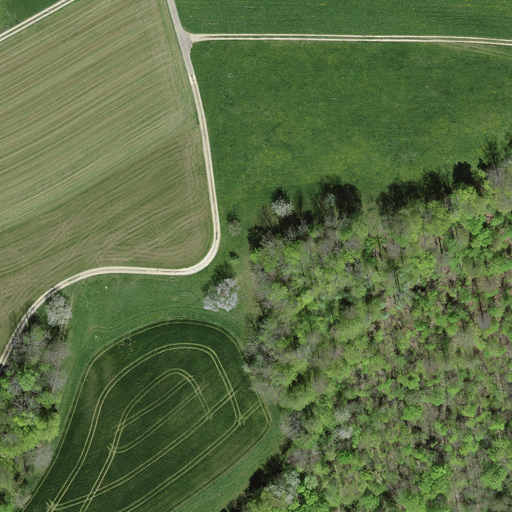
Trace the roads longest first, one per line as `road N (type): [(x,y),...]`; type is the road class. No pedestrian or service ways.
road 1 (track): [(0,359),(23,316),(62,284),(91,272),(188,271),(211,255),(207,138),(171,0)]
road 2 (track): [(184,40),(511,44)]
road 3 (track): [(74,279),(30,472),(9,504)]
